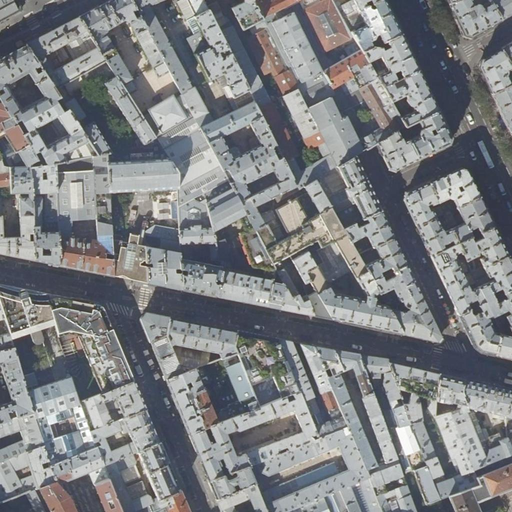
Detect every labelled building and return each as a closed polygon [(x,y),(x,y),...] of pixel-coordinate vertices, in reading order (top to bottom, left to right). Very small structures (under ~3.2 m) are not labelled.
[(0,0),(0,22),(3,21),(21,11),(17,0),(0,0)] [(111,0),(104,4),(78,17),(106,60),(108,64),(114,73),(115,75),(127,95),(132,92),(133,94),(137,92),(136,90),(138,89),(105,34),(106,29),(123,20),(128,22),(158,77),(169,70),(130,0),(111,0)] [(227,48),(202,0),(130,0),(169,70),(179,90),(227,181),(239,201),(292,177),(229,53),(221,57),(219,51),(227,48)] [(252,0),(202,0),(227,48),(229,53),(292,177),(298,190),(304,187),(315,180),(337,166),(296,86),(252,0)] [(266,0),(252,0),(296,86),(323,73),(332,90),(352,78),(350,74),(368,63),(362,52),(342,17),(334,2),(332,0),(298,0),(329,63),(333,61),(335,64),(322,72),(292,12),(291,12),(287,4),(295,0),(269,0),(267,1),(266,0)] [(351,0),(346,2),(345,1),(339,4),(337,0),(334,2),(342,17),(377,0),(351,0)] [(377,0),(342,17),(362,52),(401,33),(391,12),(385,0),(377,0)] [(455,0),(448,4),(456,22),(463,35),(470,37),(500,20),(489,0),(480,5),(478,4),(477,4),(476,4),(474,4),(473,1),(474,0),(455,0)] [(511,0),(489,0),(500,20),(508,16),(511,13),(511,0)] [(101,74),(97,65),(106,60),(78,17),(60,26),(25,44),(97,155),(106,153),(112,152),(93,121),(87,125),(71,100),(69,101),(65,94),(63,93),(60,93),(57,87),(81,74),(85,82),(101,74)] [(401,33),(362,52),(368,63),(377,58),(378,60),(381,59),(382,61),(379,62),(381,65),(384,64),(386,68),(374,74),(382,87),(418,70),(410,51),(401,33)] [(511,41),(500,49),(511,69),(511,41)] [(0,57),(0,98),(0,99),(10,116),(11,115),(28,145),(38,161),(39,163),(41,167),(55,164),(97,155),(25,44),(8,52),(4,55),(0,57)] [(511,69),(500,49),(480,60),(478,67),(485,82),(491,94),(511,85),(506,74),(506,71),(508,71),(511,77),(511,69)] [(368,63),(350,74),(352,78),(332,90),(323,73),(296,86),(337,166),(353,156),(354,157),(367,149),(376,144),(376,143),(397,130),(398,129),(402,127),(404,126),(399,118),(390,103),(382,87),(374,74),(373,71),(369,65),(368,63)] [(107,77),(114,73),(108,64),(102,68),(107,77)] [(418,70),(382,87),(390,103),(405,95),(407,98),(406,101),(407,103),(405,104),(407,108),(411,107),(413,111),(399,118),(404,126),(404,127),(405,127),(417,121),(438,111),(425,84),(418,70)] [(139,114),(127,95),(115,75),(103,83),(143,145),(155,138),(139,114)] [(511,83),(511,85),(491,94),(500,112),(511,136),(511,135),(511,83)] [(179,90),(139,114),(155,138),(158,143),(177,172),(177,188),(178,208),(203,193),(227,181),(179,90)] [(0,159),(28,145),(11,115),(10,116),(0,99),(0,159)] [(438,111),(417,121),(421,128),(419,131),(418,131),(418,132),(417,133),(417,134),(417,135),(408,140),(417,160),(431,153),(448,145),(450,141),(451,138),(443,121),(438,111)] [(402,142),(397,130),(376,143),(376,144),(388,168),(395,170),(406,165),(417,160),(408,140),(402,142)] [(120,151),(140,147),(136,140),(116,144),(120,151)] [(158,143),(140,147),(120,151),(112,152),(106,153),(108,192),(177,188),(177,172),(158,143)] [(0,159),(0,253),(12,256),(35,260),(32,198),(31,193),(31,185),(30,169),(33,168),(32,165),(38,161),(28,145),(0,159)] [(97,155),(55,164),(58,235),(59,236),(58,265),(85,270),(113,276),(111,235),(109,195),(108,192),(106,153),(97,155)] [(367,183),(354,157),(353,156),(337,166),(315,180),(342,228),(354,223),(365,218),(381,211),(367,183)] [(58,235),(55,164),(41,167),(38,167),(33,168),(30,169),(31,185),(31,193),(45,192),(45,232),(41,231),(41,198),(32,198),(35,260),(45,262),(48,263),(58,265),(59,236),(58,235)] [(449,172),(428,182),(437,202),(438,203),(448,198),(449,199),(450,200),(451,200),(453,200),(452,201),(453,202),(454,202),(456,207),(479,196),(474,185),(466,169),(463,168),(459,167),(449,172)] [(283,283),(285,287),(280,309),(284,310),(331,319),(305,272),(323,263),(316,250),(345,235),(342,228),(315,180),(304,187),(308,193),(275,210),(289,237),(286,239),(275,220),(271,211),(259,216),(258,214),(269,207),(268,199),(273,197),(277,203),(298,192),(298,190),(292,177),(239,201),(275,267),(283,283)] [(275,267),(239,201),(227,181),(203,193),(212,230),(237,217),(244,230),(237,233),(251,266),(267,269),(265,279),(230,272),(221,270),(216,296),(241,301),(266,306),(272,281),(275,267)] [(434,204),(437,202),(428,182),(406,193),(403,200),(406,207),(416,227),(435,217),(443,214),(441,209),(439,206),(432,210),(431,209),(429,211),(426,206),(429,205),(430,205),(431,205),(432,206),(434,205),(434,204)] [(212,230),(203,193),(178,208),(178,229),(180,253),(181,289),(201,293),(216,296),(221,270),(219,260),(213,233),(212,230)] [(479,196),(456,207),(460,215),(456,217),(458,221),(462,220),(463,223),(457,226),(450,210),(446,212),(443,214),(450,229),(457,243),(493,226),(486,210),(479,196)] [(381,211),(365,218),(367,222),(356,228),(354,223),(342,228),(345,235),(350,243),(364,236),(367,237),(372,248),(374,247),(393,238),(386,222),(381,211)] [(443,232),(435,217),(416,227),(418,231),(430,256),(457,243),(450,229),(443,232)] [(113,276),(131,279),(147,283),(145,243),(144,234),(144,233),(149,229),(147,226),(148,224),(148,223),(147,222),(146,221),(145,221),(144,221),(143,222),(142,223),(138,244),(128,243),(128,242),(125,241),(123,238),(122,237),(119,235),(114,234),(111,235),(113,276)] [(180,253),(178,229),(155,225),(149,229),(144,233),(144,234),(162,237),(160,249),(148,247),(148,243),(145,243),(147,283),(160,285),(162,285),(181,289),(180,253)] [(493,226),(457,243),(461,251),(463,256),(465,261),(477,255),(477,250),(479,249),(483,257),(479,259),(481,264),(478,265),(480,268),(507,255),(499,238),(493,226)] [(233,261),(224,239),(220,240),(219,234),(217,232),(213,233),(219,260),(231,262),(233,261)] [(350,243),(345,235),(316,250),(323,263),(305,272),(331,319),(344,322),(402,334),(387,308),(387,307),(386,305),(375,303),(375,300),(373,299),(374,295),(378,293),(372,281),(363,266),(350,243)] [(393,238),(374,247),(380,258),(363,266),(372,281),(381,277),(393,271),(406,265),(401,254),(393,238)] [(456,254),(461,251),(457,243),(430,256),(435,267),(444,285),(471,272),(465,261),(463,256),(459,257),(457,262),(455,259),(454,259),(456,254)] [(511,265),(507,255),(480,268),(471,272),(474,279),(486,273),(488,277),(489,279),(492,278),(493,280),(478,287),(485,302),(511,288),(511,265)] [(230,272),(231,262),(219,260),(221,270),(230,272)] [(406,265),(393,271),(395,276),(383,281),(381,277),(372,281),(378,293),(379,294),(392,287),(394,292),(392,293),(393,296),(396,294),(399,302),(401,301),(419,292),(413,279),(406,265)] [(476,282),(474,279),(471,272),(444,285),(453,304),(458,315),(485,302),(478,287),(470,291),(468,286),(476,282)] [(280,309),(285,287),(283,283),(272,281),(266,306),(268,306),(280,309)] [(54,323),(45,292),(37,291),(9,285),(0,283),(0,309),(3,319),(9,337),(29,331),(38,328),(45,326),(54,323)] [(511,288),(485,302),(492,317),(507,310),(508,313),(505,314),(506,316),(505,317),(509,327),(511,325),(511,288)] [(134,380),(105,311),(100,305),(95,302),(92,302),(51,294),(45,292),(54,323),(55,327),(58,336),(69,333),(78,335),(102,393),(134,380)] [(419,292),(401,301),(404,307),(407,308),(408,309),(407,310),(406,311),(405,312),(387,308),(402,334),(405,335),(427,340),(436,342),(438,339),(440,337),(426,308),(419,292)] [(492,317),(485,302),(458,315),(466,332),(473,347),(479,352),(494,355),(499,332),(497,328),(493,330),(487,319),(492,317)] [(0,350),(13,348),(10,340),(9,337),(3,319),(0,309),(0,350)] [(166,379),(181,373),(165,335),(169,317),(166,317),(145,313),(143,316),(140,319),(150,341),(159,362),(166,379)] [(204,324),(169,317),(165,335),(181,373),(207,364),(209,352),(218,353),(220,359),(235,353),(232,345),(236,331),(204,324)] [(511,325),(509,327),(508,328),(511,336),(504,335),(503,330),(499,332),(494,355),(511,359),(511,325)] [(10,340),(29,334),(29,331),(9,337),(10,340)] [(255,334),(236,331),(232,345),(235,353),(258,408),(298,391),(276,338),(255,334)] [(276,338),(298,391),(318,439),(347,427),(313,346),(299,343),(320,394),(319,394),(325,412),(327,411),(332,421),(323,424),(312,397),(313,397),(290,341),(276,338)] [(313,346),(347,427),(365,469),(376,466),(338,373),(350,368),(348,372),(349,375),(354,373),(362,396),(362,400),(385,462),(396,458),(365,372),(359,355),(358,354),(329,349),(313,346)] [(0,422),(32,411),(26,391),(22,377),(21,376),(19,369),(13,348),(0,350),(0,422)] [(258,408),(235,353),(220,359),(207,364),(181,373),(166,379),(180,413),(189,434),(205,427),(208,426),(228,419),(227,416),(222,415),(221,414),(220,411),(215,418),(201,385),(208,382),(207,381),(226,374),(240,407),(237,408),(240,414),(258,408)] [(399,397),(396,388),(387,361),(386,359),(366,356),(361,356),(359,355),(365,372),(367,372),(369,372),(372,381),(374,387),(382,385),(391,409),(383,412),(385,419),(389,429),(396,426),(408,422),(399,397)] [(21,376),(50,367),(48,360),(19,369),(21,376)] [(426,370),(387,361),(396,388),(410,391),(408,399),(399,397),(408,422),(411,431),(412,431),(415,438),(416,441),(426,465),(432,478),(443,474),(423,423),(422,424),(421,422),(417,402),(418,395),(425,396),(427,409),(434,418),(458,475),(434,484),(440,498),(441,498),(448,496),(448,495),(478,484),(472,469),(449,412),(434,416),(435,401),(436,387),(438,373),(426,370)] [(441,373),(438,373),(436,387),(435,401),(442,402),(443,402),(447,403),(448,403),(449,402),(457,403),(467,406),(460,391),(462,378),(459,378),(441,373)] [(37,387),(32,374),(22,377),(26,391),(37,387)] [(95,448),(89,432),(79,402),(77,395),(70,376),(37,387),(26,391),(32,411),(43,445),(48,461),(50,466),(95,448)] [(511,389),(490,385),(462,378),(460,391),(467,406),(468,408),(472,409),(493,414),(493,416),(494,416),(494,418),(502,420),(505,419),(506,437),(499,440),(496,434),(489,437),(485,428),(483,428),(480,429),(488,449),(487,449),(488,450),(485,458),(487,463),(511,453),(511,389)] [(139,392),(134,380),(102,393),(86,399),(79,402),(89,432),(146,409),(144,405),(139,392)] [(208,434),(205,427),(189,434),(199,458),(209,481),(229,473),(235,471),(318,439),(298,391),(258,408),(240,414),(228,419),(208,426),(215,442),(208,444),(207,442),(209,441),(207,434),(208,434)] [(86,399),(83,393),(77,395),(79,402),(86,399)] [(441,407),(442,402),(435,401),(434,416),(449,412),(455,410),(457,403),(449,402),(448,409),(441,411),(441,407)] [(455,410),(449,412),(472,469),(487,463),(485,458),(488,450),(487,449),(488,449),(480,429),(472,409),(468,408),(467,406),(457,403),(455,410)] [(160,441),(153,426),(146,409),(89,432),(95,448),(97,447),(104,465),(160,441)] [(32,411),(0,422),(0,462),(43,445),(32,411)] [(415,438),(412,431),(411,431),(408,422),(396,426),(389,429),(400,459),(404,472),(412,470),(426,465),(416,441),(413,442),(411,439),(415,438)] [(347,427),(318,439),(235,471),(236,475),(235,477),(231,479),(229,473),(209,481),(215,495),(216,499),(234,492),(231,485),(236,483),(239,489),(254,483),(255,483),(251,474),(258,471),(268,476),(338,447),(348,470),(339,474),(336,467),(326,466),(288,482),(292,493),(289,495),(284,484),(262,493),(259,486),(256,487),(267,511),(284,511),(339,489),(348,511),(382,511),(377,497),(376,497),(368,476),(399,464),(397,459),(396,459),(396,458),(385,462),(376,466),(365,469),(347,427)] [(109,478),(122,511),(129,511),(180,491),(170,466),(160,441),(104,465),(109,478)] [(0,462),(0,502),(26,492),(39,487),(55,481),(50,466),(42,469),(41,463),(48,461),(43,445),(0,462)] [(50,511),(122,511),(109,478),(104,465),(97,447),(95,448),(50,466),(55,481),(39,487),(50,511)] [(511,453),(487,463),(472,469),(478,484),(448,495),(448,496),(454,511),(478,511),(474,500),(482,497),(511,486),(511,488),(511,453)] [(402,472),(399,464),(368,476),(376,497),(377,497),(406,485),(402,472)] [(432,478),(426,465),(412,470),(415,476),(420,488),(426,504),(440,498),(434,484),(432,478)] [(267,511),(256,487),(254,483),(239,489),(234,492),(216,499),(220,509),(221,510),(221,511),(267,511)] [(382,511),(415,511),(409,492),(406,485),(377,497),(382,511)] [(50,511),(39,487),(26,492),(32,506),(30,507),(31,510),(26,511),(50,511)] [(348,511),(339,489),(284,511),(348,511)] [(181,494),(180,491),(129,511),(189,511),(188,508),(181,494)]
